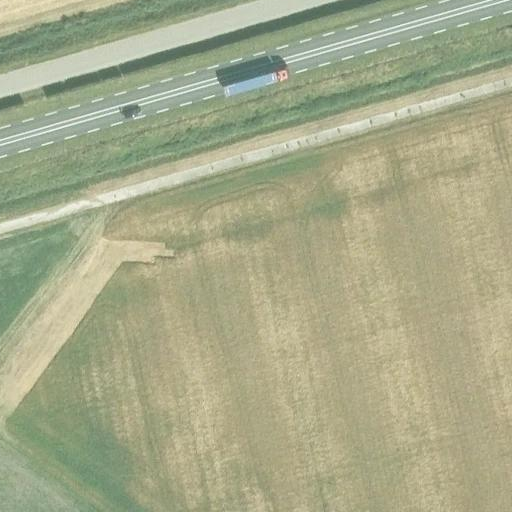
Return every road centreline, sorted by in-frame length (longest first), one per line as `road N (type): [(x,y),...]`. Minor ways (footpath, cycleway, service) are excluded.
road 1 (track): [(0,229),(511,82)]
road 2 (primary): [(0,143),(501,0)]
road 3 (unclassified): [(0,87),(304,0)]
